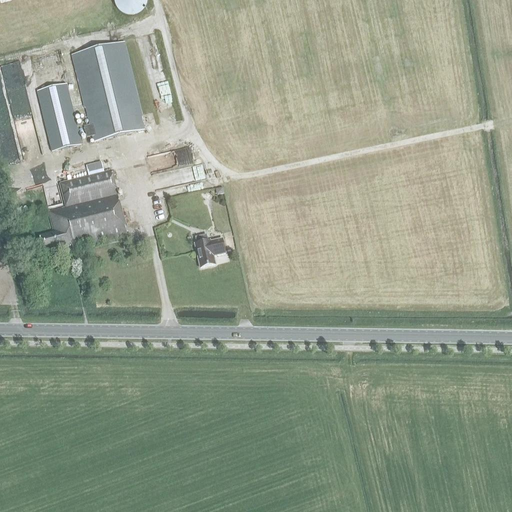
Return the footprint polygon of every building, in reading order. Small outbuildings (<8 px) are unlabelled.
[(113,0),(114,1),(115,6),(117,11),(121,14),(125,17),(131,17),(136,17),(140,14),(144,11),(147,6),(147,1),(147,0),(113,0)] [(142,131),(121,44),(70,56),(87,126),(83,127),(85,139),(90,138),(91,144),(142,131)] [(146,58),(149,82),(165,79),(161,56),(146,58)] [(83,146),(67,85),(37,93),(52,154),(83,146)] [(192,164),(190,149),(147,156),(150,171),(192,164)] [(192,175),(202,174),(201,166),(191,167),(192,175)] [(126,236),(109,171),(60,184),(66,208),(48,212),(53,233),(39,237),(43,252),(70,245),(72,250),(126,236)] [(223,252),(219,238),(207,241),(207,240),(192,244),(198,267),(213,263),(211,255),(223,252)]
